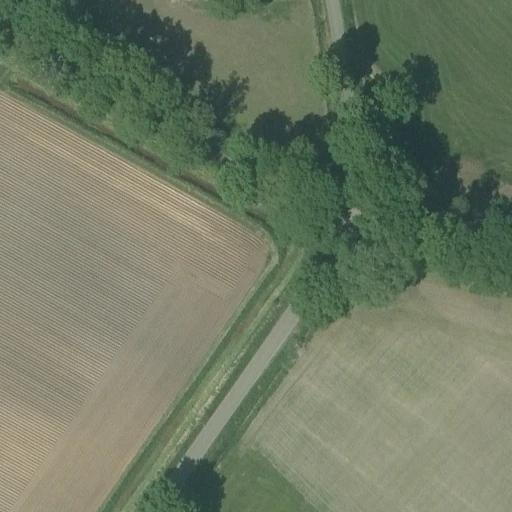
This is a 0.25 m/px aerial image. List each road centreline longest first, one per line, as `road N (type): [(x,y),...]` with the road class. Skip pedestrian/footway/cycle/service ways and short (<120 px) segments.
road 1 (unclassified): [(158,511),(348,221),(348,109),(333,0)]
road 2 (track): [(511,268),(348,221)]
